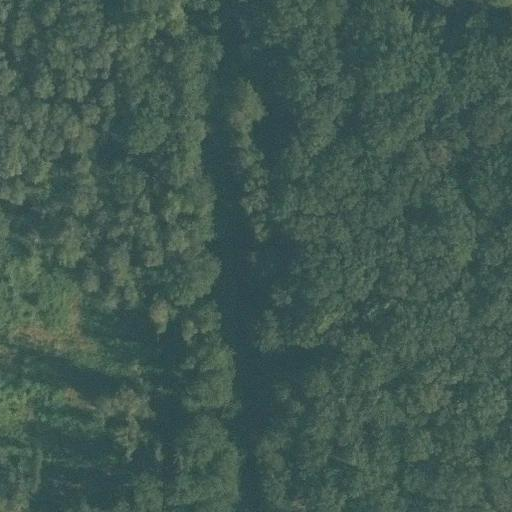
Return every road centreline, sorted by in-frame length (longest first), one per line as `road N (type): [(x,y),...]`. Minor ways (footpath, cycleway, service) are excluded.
road 1 (track): [(282,0),(314,511)]
road 2 (track): [(324,0),(511,53)]
